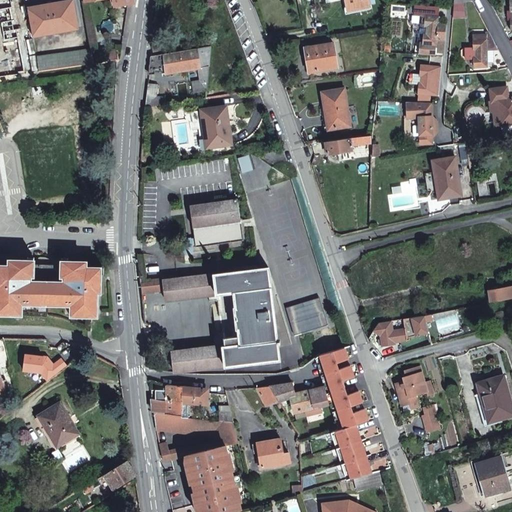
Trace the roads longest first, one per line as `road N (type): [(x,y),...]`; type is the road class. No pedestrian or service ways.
road 1 (unclassified): [(243,0),(417,511)]
road 2 (secondary): [(143,0),(119,235)]
road 3 (residential): [(135,373),(224,382),(297,375)]
road 4 (secondary): [(135,373),(154,511)]
road 5 (residential): [(131,351),(61,332),(0,332)]
